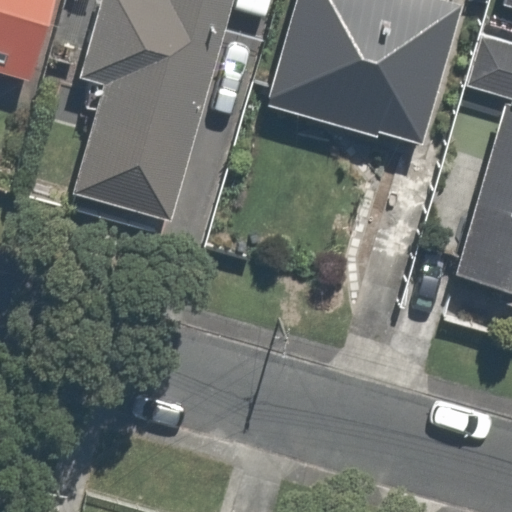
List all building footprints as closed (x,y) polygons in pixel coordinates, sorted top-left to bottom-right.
[(36,0),(0,0),(0,65),(16,70),(36,0)] [(158,208),(216,0),(74,0),(52,82),(70,87),(45,176),(158,208)] [(396,142),(442,0),(265,0),(236,89),(396,142)] [(511,0),(479,0),(477,6),(511,16),(511,0)] [(449,82),(483,91),(432,271),(511,293),(511,39),(465,26),(449,82)]
